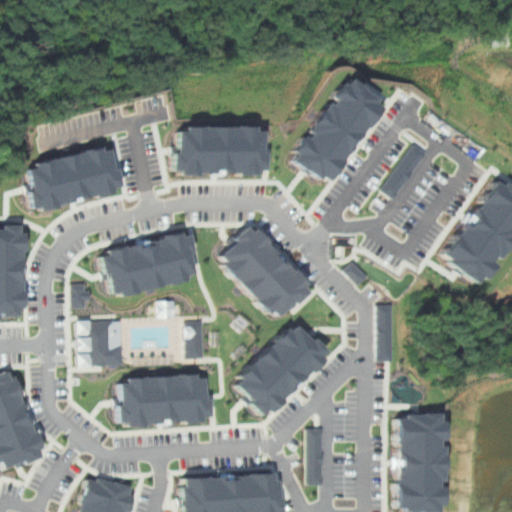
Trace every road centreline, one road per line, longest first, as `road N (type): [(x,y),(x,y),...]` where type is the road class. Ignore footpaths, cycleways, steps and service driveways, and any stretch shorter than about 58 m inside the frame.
road 1 (residential): [(50,344),(53,407),(105,454),(274,442),(361,355),(359,311),(264,201),(175,204),(94,222),(61,250),(48,281),(50,344)]
road 2 (residential): [(306,249),(401,119),(467,164),(405,249),(371,228),(327,225)]
road 3 (residential): [(274,442),(305,511),(366,372),(361,355)]
road 4 (residential): [(85,436),(38,511),(5,501),(39,508)]
